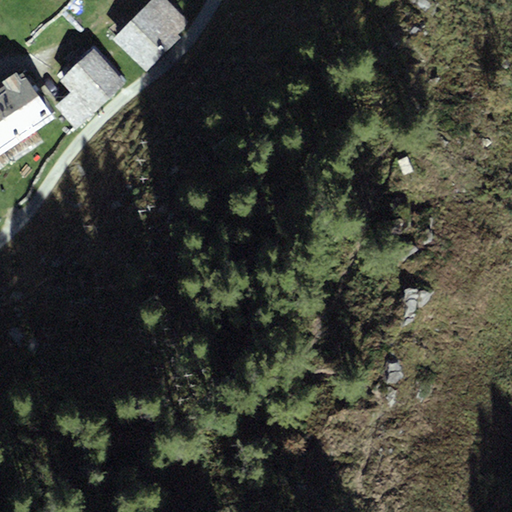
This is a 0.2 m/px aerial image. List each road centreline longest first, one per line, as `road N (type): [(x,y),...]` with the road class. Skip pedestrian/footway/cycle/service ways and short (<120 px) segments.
road 1 (residential): [(213,0),(179,49),(83,136),(0,241)]
road 2 (track): [(0,71),(72,42),(131,0)]
